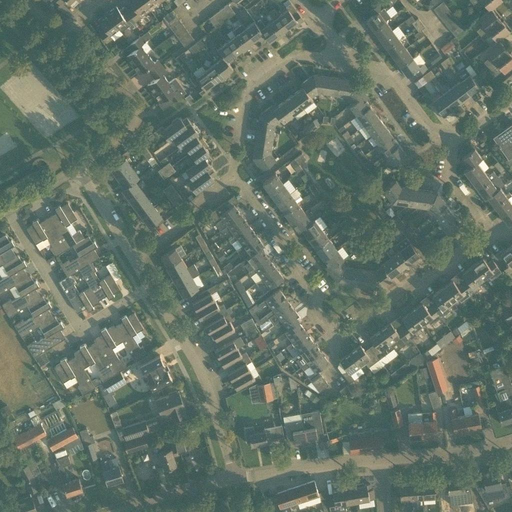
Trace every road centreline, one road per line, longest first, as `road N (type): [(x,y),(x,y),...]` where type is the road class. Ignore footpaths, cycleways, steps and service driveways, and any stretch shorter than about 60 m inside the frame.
road 1 (residential): [(149,287),(80,328),(7,209)]
road 2 (residential): [(234,479),(203,380),(149,287)]
road 3 (residential): [(233,177),(247,92),(290,61),(352,63)]
road 4 (residential): [(233,177),(337,332)]
road 5 (residential): [(337,332),(488,231)]
road 6 (residential): [(85,169),(138,120),(86,24)]
road 7 (residential): [(234,479),(379,460)]
road 8 (residential): [(454,141),(431,130),(378,65),(352,63)]
road 9 (residential): [(379,460),(511,441)]
road 10 (residential): [(139,264),(233,177)]
